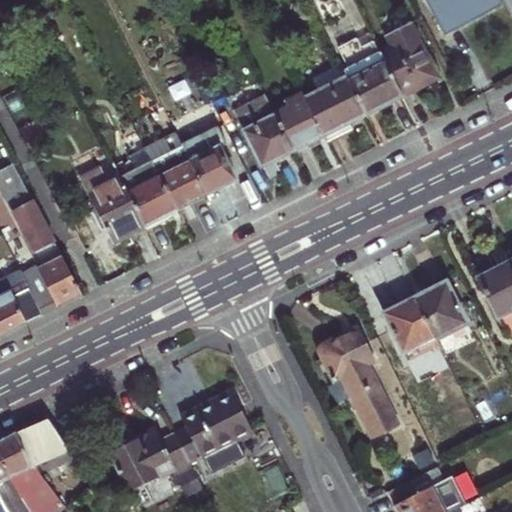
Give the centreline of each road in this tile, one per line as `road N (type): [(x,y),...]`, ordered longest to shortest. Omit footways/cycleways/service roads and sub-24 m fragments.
road 1 (secondary): [(511,129),(223,269)]
road 2 (secondary): [(234,291),(511,157)]
road 3 (secondary): [(0,407),(234,291)]
road 4 (secondary): [(223,269),(0,378)]
road 5 (residential): [(343,511),(234,291)]
